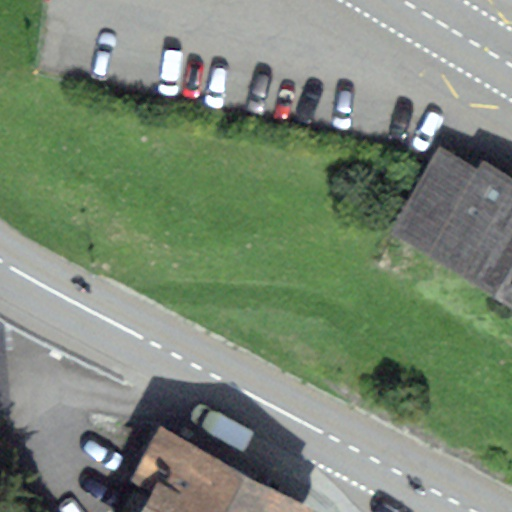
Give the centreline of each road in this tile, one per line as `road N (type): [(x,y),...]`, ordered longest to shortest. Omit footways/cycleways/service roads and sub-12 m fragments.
road 1 (primary): [(469,511),(0,260)]
road 2 (primary): [(397,0),(511,67)]
